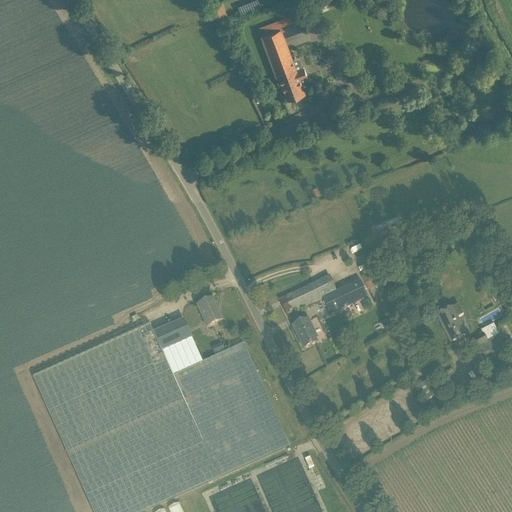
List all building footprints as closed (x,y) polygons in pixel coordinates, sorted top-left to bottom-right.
[(227,14),(223,3),(211,8),(216,19),(227,14)] [(287,99),(305,93),(303,88),(310,86),(299,57),(292,60),(284,37),(306,28),(300,12),(259,28),(281,87),(283,87),(287,99)] [(320,198),(317,190),(311,193),(315,201),(320,198)] [(403,233),(397,218),(375,228),(382,243),(403,233)] [(379,286),(371,271),(360,277),(368,291),(379,286)] [(287,316),(323,300),(330,316),(368,299),(360,280),(337,291),(331,279),(279,300),(280,301),(279,302),(281,307),(283,306),(287,316)] [(207,329),(223,322),(213,300),(197,307),(207,329)] [(451,344),(459,339),(467,335),(458,318),(464,316),(458,306),(437,317),(451,344)] [(294,330),(303,350),(317,344),(314,339),(317,338),(308,320),(292,327),(293,328),(294,330)] [(150,325),(137,331),(153,366),(165,360),(172,377),(203,363),(192,339),(191,339),(183,321),(154,334),(150,325)] [(387,321),(383,323),(382,326),(386,333),(392,330),(387,321)] [(481,331),(483,335),(469,342),(479,361),(505,347),(504,345),(511,340),(511,337),(505,324),(495,329),(493,325),(481,331)] [(243,345),(203,363),(172,377),(165,360),(153,366),(137,331),(32,378),(92,511),(144,511),(289,447),(243,345)] [(455,391),(446,376),(443,378),(439,372),(432,377),(445,398),(455,391)] [(440,392),(437,388),(432,379),(418,388),(426,401),(440,392)]
